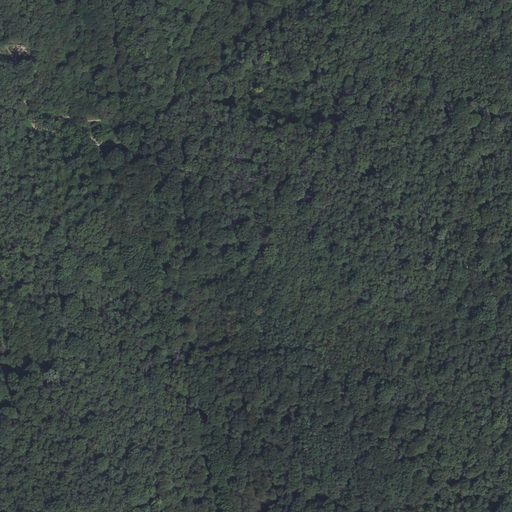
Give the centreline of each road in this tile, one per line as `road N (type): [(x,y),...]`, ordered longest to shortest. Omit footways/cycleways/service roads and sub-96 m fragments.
road 1 (track): [(165,314),(195,376),(227,511)]
road 2 (track): [(165,314),(98,143)]
road 3 (track): [(113,0),(121,105),(111,117),(67,119)]
road 4 (track): [(174,105),(264,38),(294,0)]
